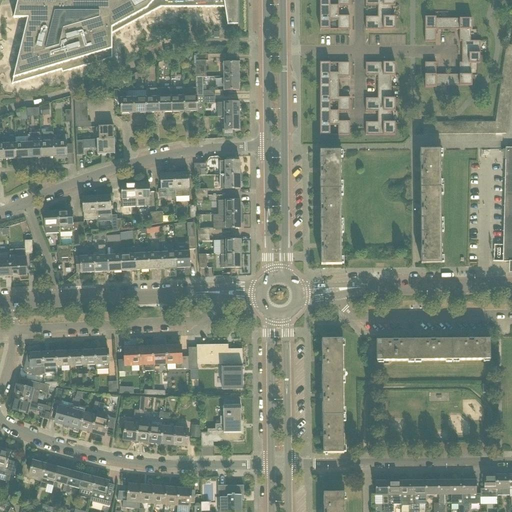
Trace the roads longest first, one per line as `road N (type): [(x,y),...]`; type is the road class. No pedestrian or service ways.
road 1 (track): [(0,112),(192,43),(266,42)]
road 2 (residential): [(270,465),(109,457),(50,442),(0,417)]
road 3 (residential): [(26,202),(142,161),(267,147)]
road 4 (residential): [(287,464),(511,461)]
road 5 (residential): [(13,330),(205,320),(217,292)]
road 6 (residential): [(511,314),(360,317),(341,304),(340,289)]
road 7 (tertiary): [(340,289),(511,286)]
road 8 (tertiary): [(53,299),(217,292)]
road 9 (tertiary): [(269,311),(270,465)]
road 10 (tertiary): [(287,464),(285,313)]
road 11 (tertiary): [(265,0),(267,147)]
road 12 (tertiary): [(267,147),(270,278)]
road 13 (tertiary): [(285,277),(284,147)]
